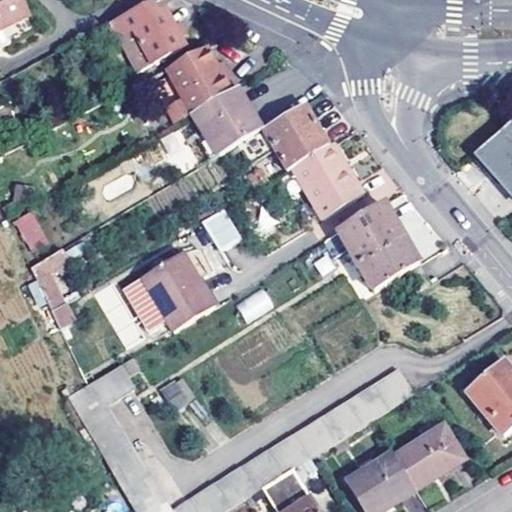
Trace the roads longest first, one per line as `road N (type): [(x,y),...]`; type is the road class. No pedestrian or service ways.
road 1 (residential): [(392,49),(388,102),(402,145),(511,278)]
road 2 (tertiary): [(271,0),(392,49)]
road 3 (tertiary): [(392,49),(511,51)]
